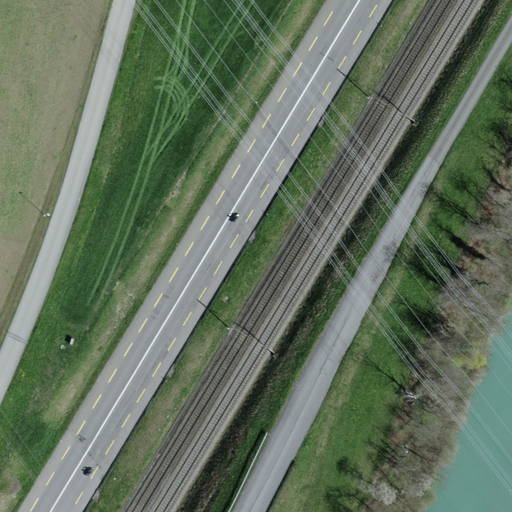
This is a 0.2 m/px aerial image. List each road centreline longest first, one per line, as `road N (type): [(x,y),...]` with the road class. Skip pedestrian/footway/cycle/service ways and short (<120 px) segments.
road 1 (primary): [(49,511),(360,0)]
road 2 (residential): [(0,382),(68,203),(123,0)]
